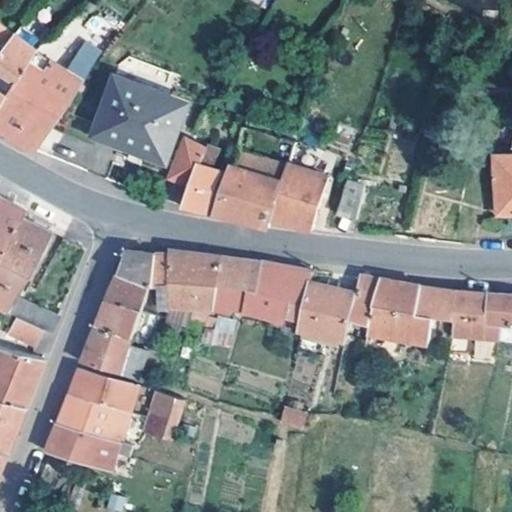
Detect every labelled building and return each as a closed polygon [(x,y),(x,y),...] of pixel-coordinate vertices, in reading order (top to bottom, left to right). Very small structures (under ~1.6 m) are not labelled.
[(20,21),(12,31),(35,48),(41,38),(20,21)] [(0,44),(12,31),(0,22),(0,44)] [(0,96),(30,56),(35,48),(12,31),(0,44),(0,96)] [(87,79),(101,48),(81,39),(68,70),(87,79)] [(0,132),(9,138),(32,153),(80,84),(48,59),(43,65),(30,56),(0,96),(0,132)] [(183,104),(119,81),(100,131),(164,155),(183,104)] [(237,151),(254,155),(262,131),(244,127),(237,151)] [(275,161),(290,164),(298,142),(283,137),(275,161)] [(171,175),(193,184),(207,149),(189,141),(185,150),(171,175)] [(199,210),(216,214),(230,172),(214,167),(221,150),(209,144),(207,149),(193,184),(183,206),(199,210)] [(268,227),(271,218),(290,164),(275,161),(254,155),(237,151),(230,172),(216,214),(240,220),(268,227)] [(511,155),(499,155),(500,213),(511,212),(511,155)] [(330,178),(290,164),(271,218),(291,224),(312,230),(330,178)] [(365,184),(349,180),(338,214),(357,219),(366,185),(365,184)] [(0,250),(20,217),(23,210),(0,198),(0,250)] [(36,225),(20,217),(0,250),(0,319),(9,325),(14,315),(41,328),(50,332),(53,323),(57,314),(13,295),(49,231),(36,225)] [(435,242),(463,244),(466,225),(441,221),(435,242)] [(119,275),(149,286),(154,254),(138,252),(126,250),(119,275)] [(205,321),(214,284),(220,256),(190,252),(170,250),(169,256),(165,308),(188,315),(183,333),(201,338),(205,321)] [(156,307),(165,308),(169,256),(154,254),(149,286),(158,288),(156,307)] [(214,284),(246,289),(255,290),(261,262),(255,261),(240,259),(220,256),(214,284)] [(283,315),(284,311),(288,297),(304,300),(308,282),(311,271),(283,266),(261,262),(255,290),(246,289),(240,308),(283,317),(283,315)] [(108,302),(141,312),(149,286),(119,275),(115,285),(108,302)] [(349,319),(370,323),(380,279),(371,277),(361,275),(360,279),(356,292),(349,319)] [(429,342),(434,315),(417,312),(420,286),(401,283),(380,279),(370,323),(368,331),(429,342)] [(347,327),(349,319),(356,292),(335,288),(308,282),(304,300),(288,297),(284,311),(300,314),(299,319),(298,325),(343,339),(347,327)] [(240,308),(246,289),(214,284),(205,321),(201,338),(212,340),(214,332),(222,334),(227,306),(240,308)] [(434,315),(451,319),(454,291),(420,286),(417,312),(434,315)] [(487,337),(488,325),(491,293),(474,292),(454,291),(451,319),(455,319),(453,330),(487,337)] [(500,327),(511,328),(511,293),(491,293),(488,325),(500,327)] [(97,327),(132,339),(141,312),(108,302),(103,314),(97,327)] [(14,315),(9,325),(5,331),(33,344),(41,328),(14,315)] [(130,347),(132,339),(97,327),(82,364),(138,381),(147,351),(130,347)] [(0,398),(21,405),(32,378),(41,356),(0,345),(0,398)] [(130,416),(139,387),(80,369),(74,384),(69,396),(130,416)] [(121,444),(130,416),(69,396),(63,411),(58,425),(121,444)] [(185,401),(169,396),(154,436),(172,442),(174,437),(185,401)] [(0,448),(4,450),(12,429),(21,405),(0,398),(0,448)] [(286,408),(280,422),(303,428),(308,415),(286,408)] [(117,454),(121,444),(58,425),(53,438),(47,453),(110,476),(109,479),(118,482),(127,458),(117,454)]
